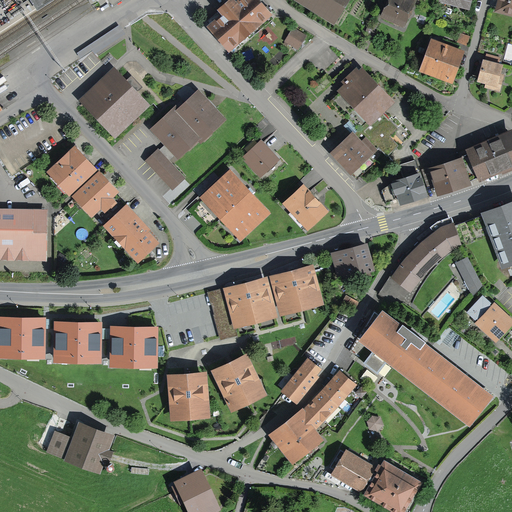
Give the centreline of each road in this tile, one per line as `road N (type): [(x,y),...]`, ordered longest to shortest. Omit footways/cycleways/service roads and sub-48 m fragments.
road 1 (residential): [(209,461),(290,412),(321,382),(409,233),(407,216)]
road 2 (unclassified): [(166,0),(347,195),(364,228)]
road 3 (unclassified): [(48,88),(178,230),(197,274)]
road 4 (residential): [(0,375),(209,461)]
road 5 (residential): [(460,104),(438,99),(271,0)]
road 6 (primary): [(197,274),(107,291),(0,290)]
road 7 (primary): [(364,228),(197,274)]
road 8 (unclassified): [(157,0),(38,70),(48,88)]
road 9 (residential): [(422,511),(449,461),(511,401)]
road 10 (residential): [(248,474),(339,495),(374,511)]
